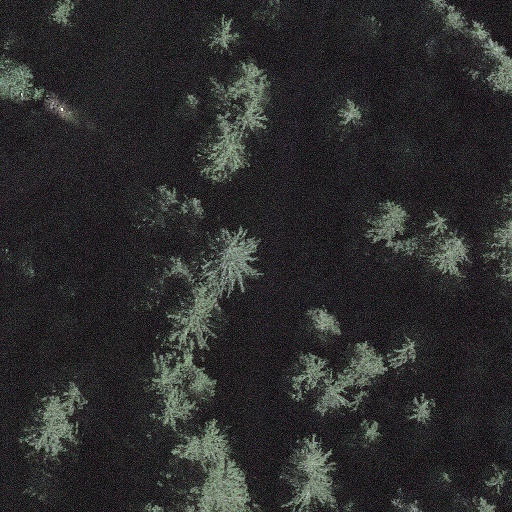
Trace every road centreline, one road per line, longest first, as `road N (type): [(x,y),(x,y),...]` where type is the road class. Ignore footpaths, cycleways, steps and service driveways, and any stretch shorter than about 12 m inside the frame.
road 1 (track): [(249,511),(267,307),(324,0)]
road 2 (track): [(0,201),(91,122),(136,44),(149,0)]
